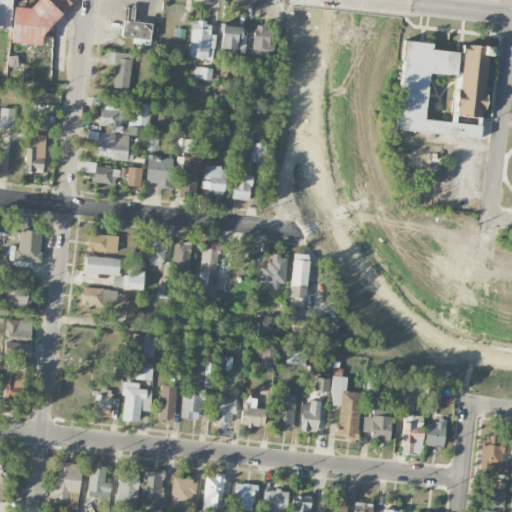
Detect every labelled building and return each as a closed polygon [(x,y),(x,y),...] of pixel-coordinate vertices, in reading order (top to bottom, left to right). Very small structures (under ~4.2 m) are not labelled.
[(0,0),(12,0),(10,29),(0,28),(0,0)] [(10,43),(52,47),(57,0),(35,0),(34,9),(14,7),(10,43)] [(126,20),(134,21),(136,8),(127,7),(126,20)] [(123,21),(121,37),(132,38),(132,44),(151,46),(152,40),(149,40),(151,24),(135,22),(123,21)] [(191,22),(189,58),(213,59),(215,34),(210,34),(211,23),(191,22)] [(220,49),(236,50),(237,39),(241,39),(241,27),(221,26),(220,49)] [(267,56),(268,43),(271,43),(273,28),(254,27),(251,54),(267,56)] [(175,40),(185,41),(186,29),(175,29),(175,40)] [(480,139),(481,126),(423,120),(427,73),(455,76),(452,105),(451,115),(468,118),(481,119),(490,46),(461,43),(460,54),(431,49),(432,45),(403,41),(395,129),(452,136),(480,139)] [(133,55),(115,52),(110,87),(127,90),(133,55)] [(194,78),(211,81),(213,69),(196,66),(194,78)] [(111,126),(110,133),(121,133),(121,125),(125,125),(126,103),(100,102),(100,125),(111,126)] [(147,126),(148,105),(137,104),(135,126),(147,126)] [(14,109),(0,108),(0,127),(13,128),(14,109)] [(130,135),(97,133),(96,157),(129,159),(130,135)] [(25,172),(43,173),(44,135),(26,135),(25,172)] [(155,138),(148,138),(147,149),(154,150),(155,138)] [(178,151),(194,152),(195,139),(178,138),(178,151)] [(262,144),(252,143),(250,162),(260,163),(262,144)] [(179,195),(198,196),(200,155),(190,154),(190,157),(176,157),(175,177),(180,177),(179,195)] [(172,157),(147,156),(146,185),(171,186),(172,157)] [(118,168),(94,167),(95,162),(84,162),(84,172),(92,172),(91,183),(117,184),(118,168)] [(202,179),(202,189),(213,190),(213,194),(224,195),(226,167),(205,166),(204,180),(202,179)] [(139,188),(142,168),(128,167),(125,186),(139,188)] [(249,200),(252,175),(234,173),(232,199),(249,200)] [(40,263),(41,234),(18,233),(16,262),(40,263)] [(117,236),(88,234),(87,251),(117,252),(117,236)] [(215,299),(218,242),(201,241),(198,298),(215,299)] [(163,265),(164,242),(148,242),(148,265),(163,265)] [(174,243),(172,270),(188,271),(189,244),(174,243)] [(290,298),(306,298),(308,255),(292,254),(290,298)] [(285,256),(269,255),(269,268),(262,267),(262,282),(272,283),(272,289),(283,290),(285,256)] [(119,258),(84,257),(84,274),(118,275),(119,258)] [(125,272),(124,289),(142,290),(143,273),(125,272)] [(32,307),(32,287),(6,287),(7,308),(32,307)] [(117,305),(117,289),(82,288),(82,304),(117,305)] [(140,307),(125,307),(125,320),(139,321),(140,307)] [(31,320),(6,320),(6,337),(30,338),(31,320)] [(153,358),(155,336),(143,335),(141,357),(153,358)] [(30,357),(30,344),(4,343),(3,356),(30,357)] [(305,353),(286,352),(285,363),(304,364),(305,353)] [(231,356),(220,356),(220,370),(231,370),(231,356)] [(318,375),(326,375),(326,362),(318,362),(318,375)] [(152,365),(136,365),(136,380),(152,380),(152,365)] [(4,402),(23,402),(24,386),(18,386),(19,374),(4,374),(4,402)] [(345,392),(346,377),(332,376),(329,405),(339,406),(336,437),(356,439),(360,393),(345,392)] [(329,379),(316,378),(314,391),(328,392),(329,379)] [(375,393),(375,378),(366,378),(366,393),(375,393)] [(151,390),(138,390),(139,383),(123,382),(122,421),(139,421),(139,411),(150,412),(151,390)] [(176,387),(160,386),(158,422),(174,423),(176,387)] [(111,415),(112,390),(94,389),(93,415),(111,415)] [(181,393),(180,418),(190,418),(190,412),(202,413),(202,393),(181,393)] [(273,429),(293,430),(295,394),(275,393),(273,429)] [(233,424),(234,399),(212,398),(211,423),(233,424)] [(256,399),(241,398),(240,425),(265,426),(266,409),(256,408),(256,399)] [(317,433),(320,403),(302,401),(299,431),(317,433)] [(363,417),(363,433),(370,433),(370,441),(389,441),(390,411),(372,410),(371,417),(363,417)] [(422,416),(402,415),(401,453),(421,453),(422,416)] [(442,447),(445,419),(435,418),(435,425),(425,424),(423,445),(442,447)] [(0,486),(5,487),(8,459),(0,457),(0,486)] [(81,464),(56,463),(55,499),(67,500),(67,492),(79,493),(81,464)] [(109,497),(110,482),(104,482),(105,468),(88,467),(87,496),(109,497)] [(139,475),(119,472),(115,506),(135,509),(139,475)] [(162,509),(163,472),(142,472),(141,499),(148,499),(148,508),(162,509)] [(219,509),(224,475),(215,473),(214,478),(206,476),(201,506),(219,509)] [(254,484),(233,484),(232,509),(254,510),(254,484)] [(286,511),(287,491),(263,490),(262,511),(286,511)] [(504,493),(489,493),(489,507),(504,507),(504,493)] [(308,511),(309,497),(291,496),(290,511),(308,511)] [(344,511),(345,501),(321,500),(320,511),(344,511)] [(372,511),(372,503),(353,502),(352,511),(372,511)]
